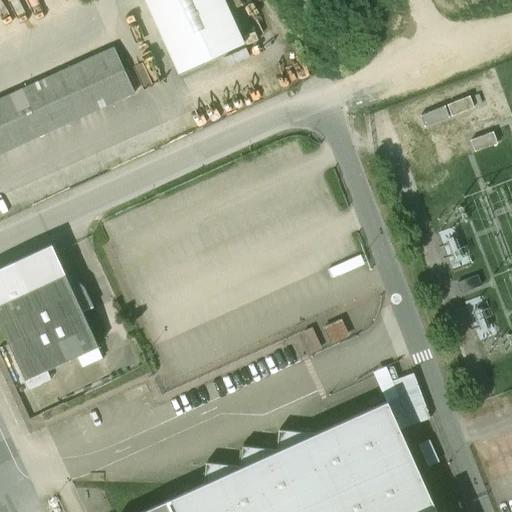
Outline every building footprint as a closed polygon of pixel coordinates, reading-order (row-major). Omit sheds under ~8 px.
[(242,42),(223,0),(144,0),(177,71),(242,42)] [(112,45),(0,96),(0,151),(133,92),(112,45)] [(442,109),(424,113),(425,119),(480,108),(478,96),(457,100),(455,88),(438,91),(442,109)] [(52,245),(0,268),(0,326),(24,380),(98,347),(52,245)] [(477,275),(457,283),(461,293),(481,286),(477,275)] [(413,373),(390,382),(407,427),(430,418),(413,373)] [(436,511),(387,401),(315,434),(278,430),(276,450),(242,446),(240,466),(205,463),(203,484),(140,511),(436,511)]
